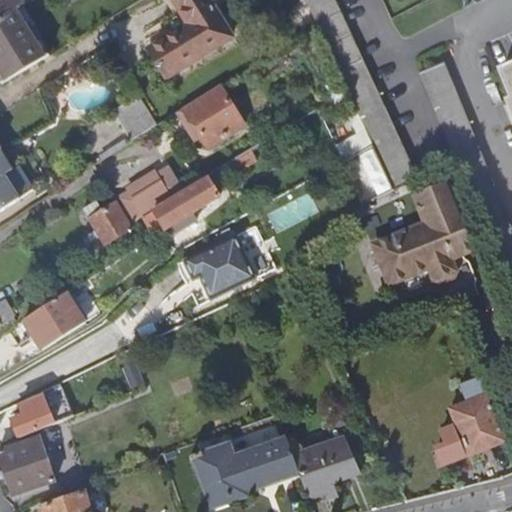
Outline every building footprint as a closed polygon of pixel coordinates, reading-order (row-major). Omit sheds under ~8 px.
[(24,5),(20,0),(0,0),(0,18),(2,17),(11,12),(24,5)] [(156,52),(218,13),(209,0),(184,0),(178,4),(190,24),(153,48),(156,52)] [(305,0),(317,25),(361,117),(375,148),(395,190),(420,178),(335,0),(305,0)] [(40,60),(11,12),(2,17),(0,18),(0,80),(2,83),(40,60)] [(156,52),(153,48),(150,50),(167,77),(232,36),(218,13),(156,52)] [(511,302),(511,228),(444,64),(419,74),(455,161),(511,302)] [(511,67),(501,73),(511,98),(511,100),(509,102),(511,110),(511,67)] [(219,87),(176,114),(194,142),(200,138),(207,150),(243,127),(219,87)] [(132,141),(158,125),(139,95),(114,110),(132,141)] [(345,164),(375,148),(361,117),(352,122),(358,137),(337,148),(345,164)] [(0,151),(0,150),(0,211),(24,196),(13,177),(23,171),(7,146),(0,151)] [(127,191),(134,202),(160,185),(154,175),(127,191)] [(169,200),(153,210),(164,229),(218,197),(207,178),(169,200)] [(395,241),(373,250),(388,286),(428,270),(433,282),(440,285),(454,279),(457,272),(452,260),(478,250),(449,182),(416,196),(427,224),(394,237),(395,241)] [(153,210),(169,200),(160,185),(134,202),(143,216),(153,210)] [(122,209),(134,202),(127,191),(115,198),(122,209)] [(131,223),(143,216),(134,202),(122,209),(131,223)] [(95,231),(100,238),(105,246),(131,229),(115,204),(101,213),(94,203),(82,211),(95,231)] [(349,212),(353,218),(371,210),(368,203),(349,212)] [(358,229),(353,218),(349,212),(335,219),(343,234),(343,235),(358,229)] [(95,242),(100,238),(95,231),(90,234),(95,242)] [(193,280),(245,255),(237,235),(185,261),(193,280)] [(372,246),(373,250),(395,241),(394,237),(372,246)] [(255,276),(245,255),(193,280),(194,281),(200,278),(204,277),(207,285),(204,286),(209,296),(255,276)] [(255,276),(209,296),(211,301),(256,278),(255,276)] [(66,294),(24,321),(42,350),(84,323),(66,294)] [(3,300),(0,302),(0,325),(13,316),(3,300)] [(20,439),(75,415),(62,384),(41,393),(43,397),(20,407),(24,416),(12,421),(20,439)] [(453,464),(507,443),(488,396),(450,411),(456,427),(440,433),(453,464)] [(80,420),(78,416),(56,426),(61,438),(84,429),(80,420)] [(279,422),(235,438),(239,450),(283,434),(279,422)] [(39,438),(0,452),(0,455),(14,496),(55,481),(39,438)] [(247,493),(300,475),(294,457),(287,439),(235,456),(231,444),(204,454),(203,452),(191,457),(192,460),(195,459),(213,509),(248,496),(247,493)] [(346,439),(320,448),(334,482),(361,473),(346,439)] [(339,496),(334,482),(320,448),(294,457),(300,475),(308,499),(323,494),(326,501),(339,496)] [(89,511),(84,492),(43,504),(45,511),(89,511)] [(311,507),(326,501),(323,494),(308,499),(311,507)]
